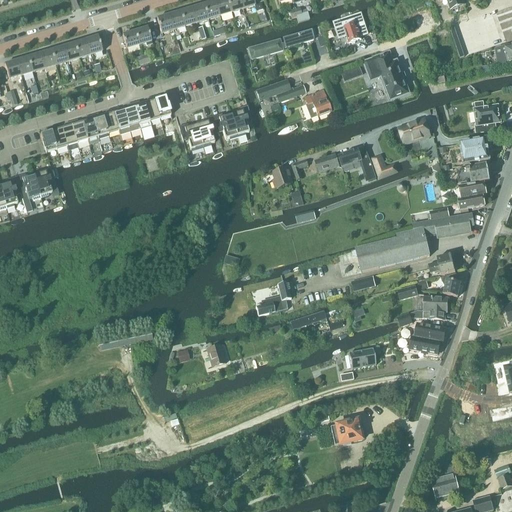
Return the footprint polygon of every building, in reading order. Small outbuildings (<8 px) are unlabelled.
[(221,0),(215,2),(220,17),(231,14),(227,0),(221,0)] [(227,0),(231,14),(243,10),(239,0),(227,0)] [(239,0),(243,10),(255,7),(252,0),(239,0)] [(447,0),(451,10),(464,6),(462,0),(447,0)] [(203,5),(208,21),(220,17),(215,2),(203,5)] [(192,9),(196,24),(208,21),(203,5),(192,9)] [(180,12),(185,28),(196,24),(192,9),(180,12)] [(169,16),(173,31),(185,28),(180,12),(169,16)] [(361,14),(352,17),(352,18),(334,24),(338,36),(345,33),(349,44),(350,43),(352,45),(355,44),(356,41),(361,40),(360,38),(368,36),(361,14)] [(302,16),(297,18),(298,23),(309,20),(307,15),(302,16)] [(173,31),(169,16),(157,20),(161,35),(173,31)] [(197,29),(201,41),(205,39),(201,28),(197,29)] [(147,29),(135,32),(139,46),(145,44),(146,47),(152,45),(151,42),(147,29)] [(139,46),(135,32),(122,36),(126,50),(139,46)] [(303,44),(300,35),(279,41),(282,50),(303,44)] [(86,41),(90,56),(102,53),(98,37),(86,41)] [(90,56),(86,41),(74,45),(79,60),(90,56)] [(79,60),(74,45),(63,48),(67,63),(79,60)] [(495,50),(498,65),(511,63),(511,46),(505,47),(495,50)] [(67,63),(63,48),(51,52),(56,67),(67,63)] [(56,67),(51,52),(39,55),(44,70),(56,67)] [(44,70),(39,55),(28,59),(32,74),(44,70)] [(386,55),(374,59),(374,60),(364,63),(370,81),(382,77),(390,100),(407,94),(396,63),(390,65),(386,55)] [(32,74),(28,59),(16,62),(21,77),(32,74)] [(21,77),(16,62),(4,66),(9,81),(21,77)] [(434,85),(445,83),(444,74),(433,76),(434,85)] [(254,93),(256,100),(288,90),(286,82),(254,93)] [(297,89),(276,96),(279,104),(305,94),(303,87),(297,89)] [(317,117),(318,118),(331,113),(323,92),(305,99),(307,106),(306,107),(310,119),(313,119),(317,117)] [(7,95),(11,107),(16,106),(13,93),(7,95)] [(159,101),(158,97),(153,98),(160,120),(170,117),(171,121),(172,120),(165,99),(164,99),(165,99),(159,101)] [(160,120),(153,98),(149,99),(150,104),(144,105),(150,123),(159,120),(160,120)] [(137,103),(133,104),(140,131),(151,128),(150,123),(144,105),(138,107),(137,103)] [(230,116),(237,139),(245,137),(244,135),(249,133),(246,125),(245,123),(252,117),(248,103),(241,109),(242,113),(231,116),(230,116)] [(500,123),(498,107),(483,109),(483,103),(475,104),(476,110),(474,110),(476,126),(475,126),(476,135),(496,132),(495,124),(500,123)] [(123,112),(130,134),(140,131),(133,104),(128,106),(129,110),(123,112)] [(130,134),(123,112),(117,113),(116,109),(112,111),(118,132),(118,133),(119,133),(120,137),(130,134)] [(108,135),(118,132),(112,111),(107,112),(109,116),(103,118),(108,135)] [(98,141),(99,141),(109,138),(108,135),(103,118),(97,120),(96,115),(91,117),(98,141)] [(212,118),(217,135),(217,134),(217,132),(222,130),(223,132),(222,132),(225,141),(229,139),(230,141),(237,139),(230,116),(219,119),(218,116),(212,118)] [(87,141),(87,142),(88,142),(89,146),(99,143),(99,141),(98,141),(91,117),(87,118),(88,122),(82,124),(87,141)] [(217,135),(212,118),(206,119),(207,123),(196,126),(203,149),(211,147),(210,145),(214,144),(212,136),(211,134),(216,132),(217,135)] [(430,137),(424,121),(398,130),(404,146),(430,137)] [(71,123),(77,145),(77,144),(87,141),(82,124),(76,126),(75,122),(71,123)] [(61,130),(67,148),(67,147),(77,144),(77,145),(71,123),(66,124),(67,128),(61,130)] [(178,128),(183,142),(187,141),(188,143),(190,151),(195,150),(195,152),(203,149),(196,126),(185,130),(184,126),(178,128)] [(67,148),(61,130),(56,132),(54,128),(50,129),(56,150),(56,151),(57,151),(57,150),(66,147),(66,148),(67,148)] [(41,136),(40,136),(46,154),(56,150),(50,129),(45,130),(47,135),(41,136)] [(463,167),(490,162),(486,140),(459,145),(463,167)] [(341,169),(362,162),(367,179),(375,176),(371,164),(367,154),(360,156),(359,150),(338,157),(341,169)] [(319,175),(339,168),(335,156),(315,162),(319,175)] [(372,162),(378,180),(398,172),(395,164),(386,167),(382,156),(371,160),(372,162)] [(307,167),(306,162),(292,166),(297,181),(302,179),(299,170),(307,167)] [(435,173),(438,175),(443,173),(440,166),(433,168),(435,173)] [(473,185),(484,183),(489,182),(486,166),(457,172),(459,185),(472,182),(473,185)] [(287,186),(292,184),(286,169),(273,173),(278,189),(283,187),(283,189),(288,188),(287,186)] [(34,176),(41,200),(48,197),(48,195),(52,194),(49,186),(49,184),(51,183),(49,179),(47,179),(45,173),(34,176)] [(21,176),(15,178),(20,195),(23,203),(28,201),(32,200),(33,202),(41,200),(34,176),(33,176),(33,177),(22,180),(21,176)] [(20,195),(15,178),(9,180),(11,183),(0,186),(0,189),(6,210),(14,208),(13,206),(17,204),(15,196),(14,194),(19,193),(20,195)] [(484,183),(473,185),(459,187),(461,200),(483,196),(486,195),(484,183)] [(300,194),(292,197),(294,204),(302,202),(300,194)] [(461,200),(458,200),(460,211),(485,207),(483,196),(461,200)] [(430,213),(431,222),(450,219),(448,210),(430,213)] [(472,226),(470,215),(450,219),(412,225),(413,232),(397,236),(398,240),(356,250),(361,274),(429,257),(425,237),(436,235),(437,238),(469,233),(468,226),(472,226)] [(429,271),(453,265),(451,256),(437,259),(438,263),(428,266),(429,271)] [(453,265),(429,271),(430,275),(440,273),(441,277),(455,273),(453,265)] [(443,296),(457,299),(461,284),(457,283),(457,280),(456,275),(442,278),(441,279),(442,282),(442,283),(445,287),(443,296)] [(354,293),(376,288),(373,278),(352,283),(354,293)] [(417,283),(419,292),(428,289),(426,281),(417,283)] [(255,308),(258,319),(287,311),(285,302),(291,301),(287,284),(277,286),(281,302),(255,308)] [(402,301),(417,297),(415,288),(399,292),(402,301)] [(418,312),(409,315),(411,320),(423,320),(441,321),(442,313),(447,313),(447,300),(425,299),(425,312),(424,312),(418,312)] [(359,318),(357,312),(351,314),(353,320),(359,318)] [(291,333),(326,323),(323,313),(288,323),(291,333)] [(409,315),(403,317),(407,326),(413,324),(411,320),(409,315)] [(403,317),(397,319),(398,322),(401,329),(407,326),(403,317)] [(330,332),(343,328),(341,323),(328,327),(330,332)] [(416,337),(440,342),(444,343),(445,338),(446,338),(447,333),(446,333),(446,331),(432,328),(426,326),(426,327),(417,325),(415,337),(416,337)] [(101,352),(152,341),(150,331),(99,342),(101,352)] [(440,342),(416,337),(415,339),(412,338),(410,350),(422,353),(428,354),(438,356),(439,354),(440,354),(441,349),(440,348),(440,344),(440,342)] [(212,369),(226,365),(220,347),(207,351),(212,369)] [(352,371),(376,366),(373,349),(349,354),(352,371)] [(181,364),(190,362),(187,351),(178,354),(181,364)] [(341,383),(353,381),(352,374),(340,377),(341,383)] [(364,440),(364,438),(364,437),(363,436),(362,435),(362,434),(360,434),(357,421),(335,426),(336,427),(330,428),(334,447),(340,446),(340,447),(362,442),(363,441),(364,440)] [(312,427),(300,430),(302,437),(313,434),(312,427)] [(443,467),(446,478),(432,482),(434,492),(458,486),(452,464),(443,467)] [(507,467),(494,472),(497,480),(508,476),(508,475),(510,474),(507,467)] [(508,477),(498,480),(500,486),(502,491),(511,487),(511,480),(511,481),(510,481),(508,477)] [(458,486),(434,492),(437,502),(460,496),(458,486)] [(490,511),(493,511),(490,498),(473,503),(475,510),(471,511),(465,511),(490,511)]
